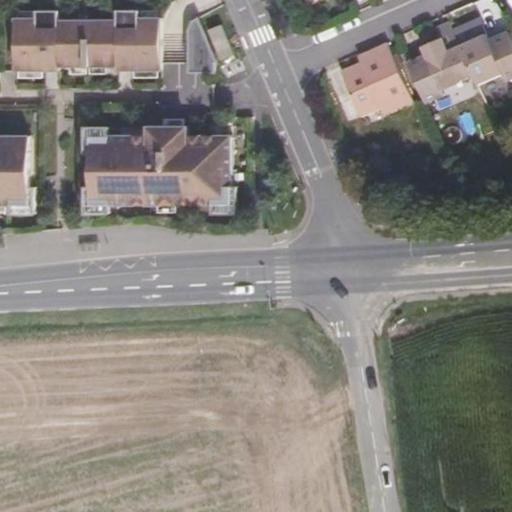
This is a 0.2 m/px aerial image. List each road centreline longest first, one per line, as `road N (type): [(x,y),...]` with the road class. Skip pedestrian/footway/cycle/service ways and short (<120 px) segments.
road 1 (primary): [(0,290),(345,271)]
road 2 (unclassified): [(345,271),(385,511)]
road 3 (residential): [(275,70),(320,179),(345,271)]
road 4 (residential): [(438,0),(275,70)]
road 5 (primary): [(345,271),(511,258)]
